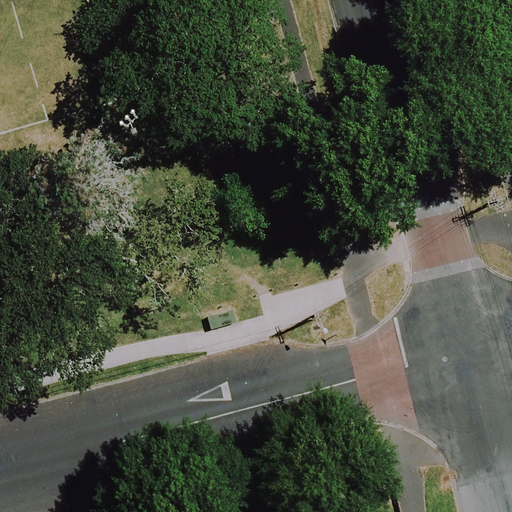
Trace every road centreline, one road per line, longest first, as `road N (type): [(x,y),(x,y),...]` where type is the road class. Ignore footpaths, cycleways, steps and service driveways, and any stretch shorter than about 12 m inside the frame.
road 1 (residential): [(0,474),(464,352)]
road 2 (residential): [(369,0),(464,352)]
road 3 (residential): [(464,352),(506,511)]
